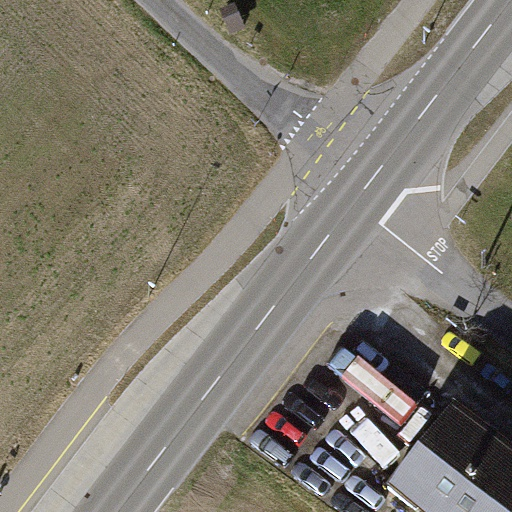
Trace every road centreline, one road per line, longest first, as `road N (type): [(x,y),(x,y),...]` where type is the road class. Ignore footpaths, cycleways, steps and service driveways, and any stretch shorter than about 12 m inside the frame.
road 1 (secondary): [(118,511),(357,205)]
road 2 (unclassified): [(163,0),(366,193)]
road 3 (secondary): [(366,193),(511,1)]
road 4 (residential): [(357,205),(511,326)]
